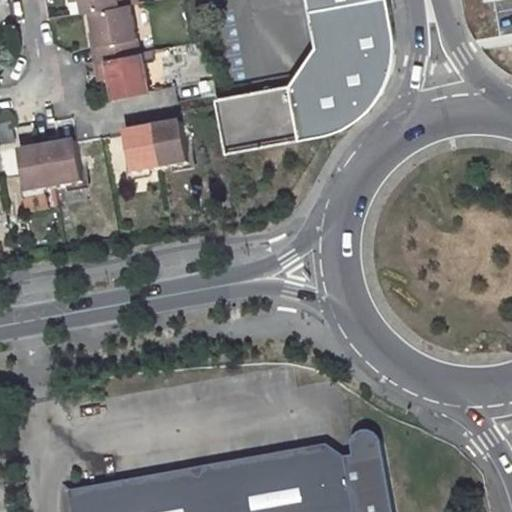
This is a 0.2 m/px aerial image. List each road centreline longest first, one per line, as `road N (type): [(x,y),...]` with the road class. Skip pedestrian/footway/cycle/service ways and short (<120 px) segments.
road 1 (primary): [(0,325),(197,288)]
road 2 (primary): [(334,198),(287,255),(197,288)]
road 3 (tertiary): [(411,0),(416,64),(408,91),(375,138)]
road 4 (primary): [(197,288),(258,287),(341,317)]
road 5 (unknown): [(49,76),(102,104),(188,95)]
road 6 (primary): [(411,384),(485,437),(511,484)]
road 7 (primary): [(496,102),(432,107),(375,138)]
road 8 (residential): [(34,0),(49,76),(0,85)]
road 9 (primary): [(334,198),(325,238),(341,317)]
